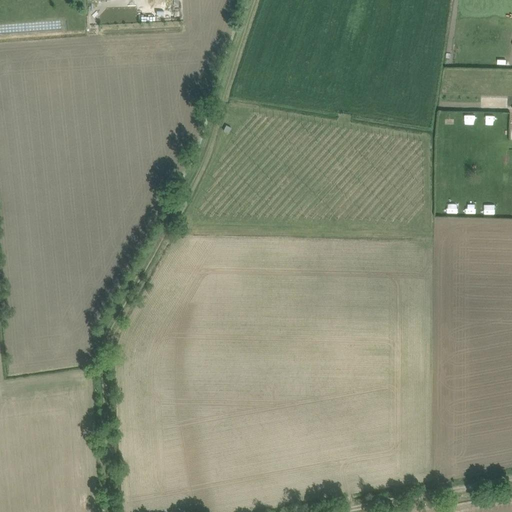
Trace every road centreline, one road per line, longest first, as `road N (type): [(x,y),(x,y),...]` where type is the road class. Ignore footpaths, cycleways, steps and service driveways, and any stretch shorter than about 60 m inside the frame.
road 1 (track): [(253,0),(196,164),(101,346),(109,511)]
road 2 (track): [(511,479),(332,511)]
